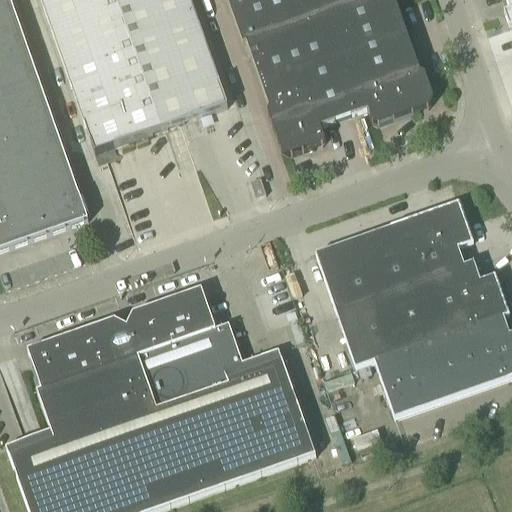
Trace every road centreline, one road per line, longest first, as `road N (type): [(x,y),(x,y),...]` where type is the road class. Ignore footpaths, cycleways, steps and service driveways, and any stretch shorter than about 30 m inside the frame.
road 1 (unclassified): [(505,146),(0,326)]
road 2 (unclassified): [(505,146),(454,0)]
